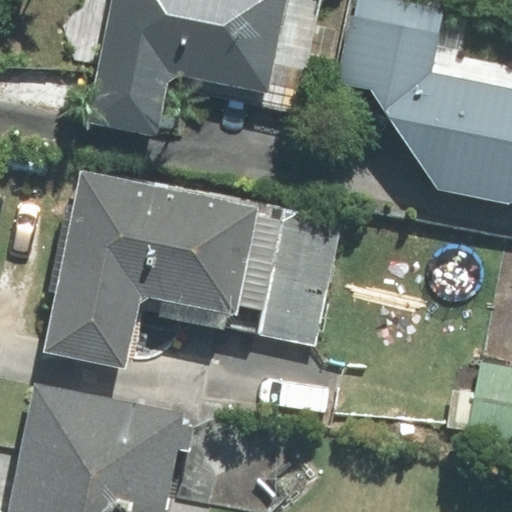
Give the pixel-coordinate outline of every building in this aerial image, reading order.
[(152,147),(163,83),(253,98),(269,0),(105,0),(94,71),(83,135),(152,147)] [(511,99),(420,83),(432,18),(335,0),(329,0),(316,75),(359,83),(402,177),(511,198),(511,99)] [(31,366),(115,380),(126,317),(242,337),(310,349),(332,222),(64,176),(42,302),(31,366)] [(511,371),(466,366),(456,440),(511,447),(511,371)] [(159,511),(179,422),(29,388),(1,511),(159,511)]
